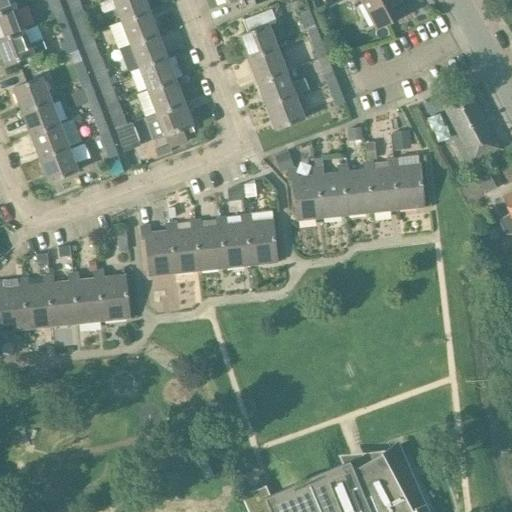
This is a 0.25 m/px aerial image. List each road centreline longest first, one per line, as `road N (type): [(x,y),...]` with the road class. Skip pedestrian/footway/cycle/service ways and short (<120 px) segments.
road 1 (residential): [(0,170),(26,217),(53,222),(230,169),(241,133),(188,0)]
road 2 (tertiary): [(511,109),(451,0)]
